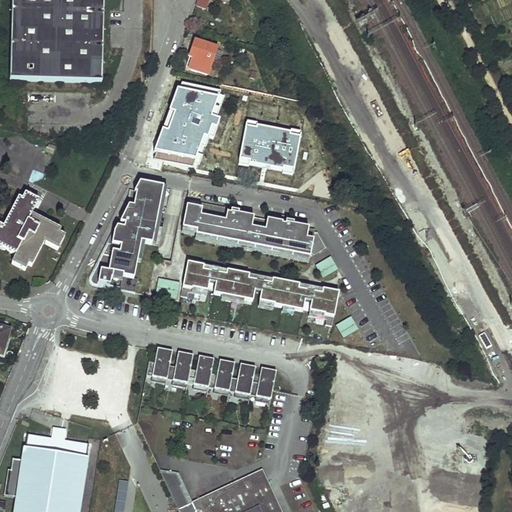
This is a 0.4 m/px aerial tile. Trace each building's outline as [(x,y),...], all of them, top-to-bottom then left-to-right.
[(11,0),(10,80),(100,83),(102,0),(11,0)] [(198,0),(197,6),(206,9),(209,0),(198,0)] [(190,68),(208,75),(214,59),(217,50),(217,49),(196,41),(192,53),(195,54),(190,68)] [(223,52),(217,50),(214,59),(219,61),(223,52)] [(296,113),(298,102),(277,99),(275,110),(296,113)] [(187,173),(190,158),(182,156),(184,145),(158,140),(152,166),(187,173)] [(151,243),(160,182),(121,176),(104,288),(134,293),(141,241),(151,243)] [(42,244),(56,251),(63,238),(57,235),(59,231),(30,217),(37,202),(24,196),(21,201),(17,199),(2,230),(0,228),(0,250),(13,257),(9,265),(23,272),(26,265),(31,267),(42,244)] [(240,212),(203,205),(202,210),(202,212),(207,213),(208,211),(231,215),(232,212),(240,213),(240,212)] [(187,207),(182,229),(197,232),(196,236),(310,258),(311,255),(314,256),(327,250),(318,234),(316,233),(316,231),(294,227),(295,224),(287,222),(286,225),(239,216),(240,213),(232,212),(231,215),(208,211),(207,213),(202,212),(202,210),(187,207)] [(196,236),(195,240),(309,262),(310,258),(196,236)] [(330,256),(315,264),(323,277),(337,269),(330,256)] [(188,263),(181,297),(188,299),(189,294),(207,297),(210,283),(216,284),(214,295),(222,296),(245,301),(253,302),(255,291),(261,292),(259,302),(274,305),(274,306),(283,308),(295,310),(303,312),(305,301),(311,302),(309,317),(327,320),(326,326),(333,327),(339,293),(323,290),(322,294),(313,293),(312,302),(305,301),(307,291),(299,290),(300,285),(273,280),(272,285),(263,283),(261,292),(255,291),(257,282),(249,280),(249,276),(227,271),(226,276),(218,274),(216,283),(210,282),(211,273),(203,271),(204,267),(188,263)] [(227,271),(204,267),(203,271),(211,273),(210,282),(216,283),(218,274),(226,276),(227,271)] [(273,280),(249,276),(249,280),(257,282),(255,291),(261,292),(263,283),(272,285),(273,280)] [(155,296),(176,299),(179,282),(158,278),(155,296)] [(323,290),(300,285),(299,290),(307,291),(305,301),(312,302),(313,293),(322,294),(323,290)] [(222,296),(221,301),(244,305),(245,301),(222,296)] [(0,354),(1,355),(9,331),(0,328),(0,354)] [(173,363),(176,349),(164,346),(161,360),(158,360),(152,359),(149,376),(155,377),(154,382),(169,384),(170,380),(173,363)] [(194,367),(197,353),(184,350),(182,364),(179,364),(173,363),(170,380),(176,381),(175,386),(190,388),(191,384),(194,367)] [(215,371),(217,356),(205,354),(203,368),(200,368),(194,367),(191,384),(196,385),(196,389),(211,392),(212,388),(215,371)] [(235,375),(238,360),(226,358),(223,372),(220,372),(215,371),(212,388),(217,389),(216,393),(232,396),(232,392),(235,375)] [(256,378),(259,364),(247,362),(244,376),(241,376),(235,375),(232,392),(238,393),(237,397),(252,400),(253,395),(256,378)] [(278,375),(279,368),(267,366),(265,380),(262,379),(256,378),(253,395),(259,396),(258,401),(273,404),(275,392),(278,375)] [(65,430),(53,429),(52,439),(63,441),(65,430)] [(15,511),(77,511),(88,444),(63,441),(52,439),(28,435),(24,461),(13,459),(11,471),(8,470),(4,496),(18,498),(15,511)] [(281,511),(262,471),(192,503),(195,511),(281,511)] [(122,511),(127,481),(118,480),(113,511),(122,511)] [(0,511),(6,511),(8,503),(0,501),(0,511)]
